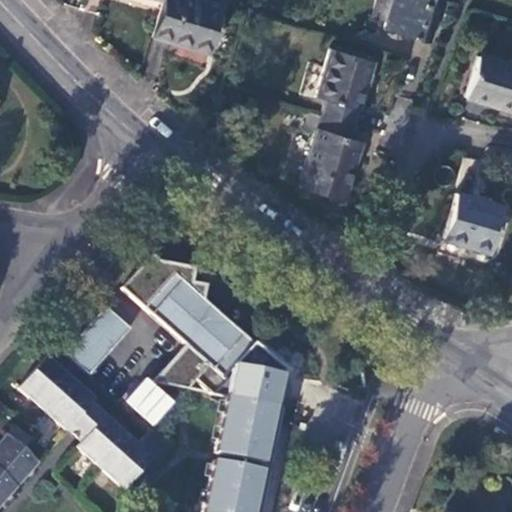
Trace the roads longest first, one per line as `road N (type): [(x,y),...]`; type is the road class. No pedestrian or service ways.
road 1 (residential): [(362,296),(410,138),(511,164)]
road 2 (tertiary): [(362,296),(283,244),(153,133)]
road 3 (tertiary): [(153,133),(0,3)]
road 4 (residential): [(39,285),(153,133)]
road 5 (residential): [(445,349),(377,511)]
